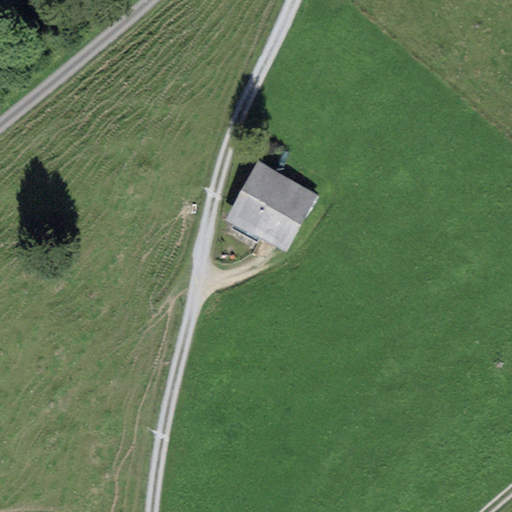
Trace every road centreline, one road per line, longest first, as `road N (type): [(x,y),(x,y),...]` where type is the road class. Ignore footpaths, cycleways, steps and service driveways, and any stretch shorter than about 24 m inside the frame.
road 1 (track): [(153,511),(221,178),(297,0)]
road 2 (track): [(0,129),(148,0)]
